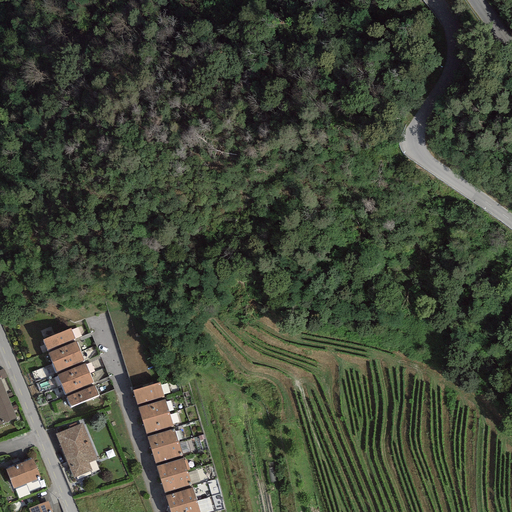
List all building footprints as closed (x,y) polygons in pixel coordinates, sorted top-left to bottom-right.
[(75,339),(71,328),(42,340),(47,350),(75,339)] [(52,362),(80,351),(76,342),(48,353),(52,362)] [(80,351),(52,362),(56,372),(84,361),(80,351)] [(61,384),(89,373),(85,364),(57,375),(61,384)] [(89,373),(61,384),(65,394),(93,383),(89,373)] [(0,403),(8,400),(0,379),(0,403)] [(159,382),(132,391),(137,405),(163,396),(159,382)] [(94,385),(66,397),(70,407),(98,395),(94,385)] [(8,400),(0,403),(0,425),(16,419),(8,400)] [(142,420),(169,412),(165,400),(138,408),(142,420)] [(169,412),(142,420),(146,434),(173,426),(169,412)] [(55,434),(73,478),(92,471),(89,463),(97,460),(82,423),(55,434)] [(151,450),(178,442),(174,429),(147,437),(151,450)] [(178,442),(151,450),(155,463),(182,455),(178,442)] [(5,469),(13,489),(40,478),(32,458),(5,469)] [(160,480),(187,471),(183,458),(156,466),(160,480)] [(187,471),(160,480),(164,493),(191,484),(187,471)] [(170,509),(197,501),(193,487),(165,496),(170,509)] [(200,511),(211,509),(208,497),(197,500),(200,511)] [(52,511),(48,501),(28,509),(29,511),(52,511)] [(199,511),(197,501),(170,509),(170,511),(199,511)]
